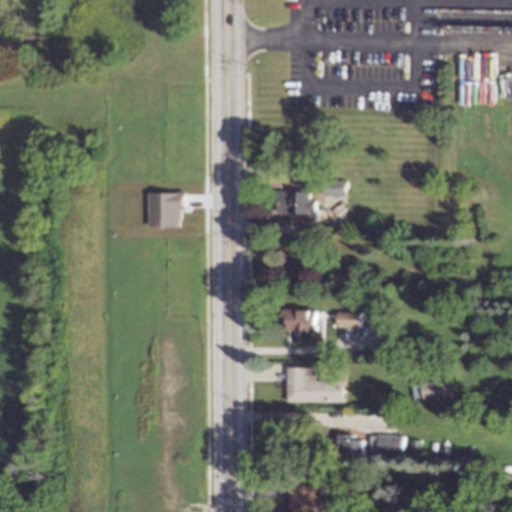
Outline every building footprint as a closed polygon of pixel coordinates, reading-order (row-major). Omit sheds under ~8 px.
[(322,195),(346,196),(346,179),(322,178),(322,195)] [(316,221),(316,200),(309,200),(309,192),(276,191),(276,213),(306,214),(306,220),(316,221)] [(181,226),(181,210),(186,210),(186,193),(148,193),(149,227),(181,226)] [(287,331),(316,331),(317,310),(287,310),(287,331)] [(360,328),(360,312),(337,311),(337,327),(360,328)] [(287,402),(344,402),(344,380),(315,380),(315,367),(288,367),(287,402)] [(445,381),(422,382),(422,401),(446,400),(445,381)] [(364,456),(364,440),(354,440),(354,433),(339,434),(340,457),(364,456)] [(403,452),(403,436),(370,435),(369,451),(403,452)] [(289,511),(327,511),(328,497),(325,497),(324,485),(289,485),(289,511)]
